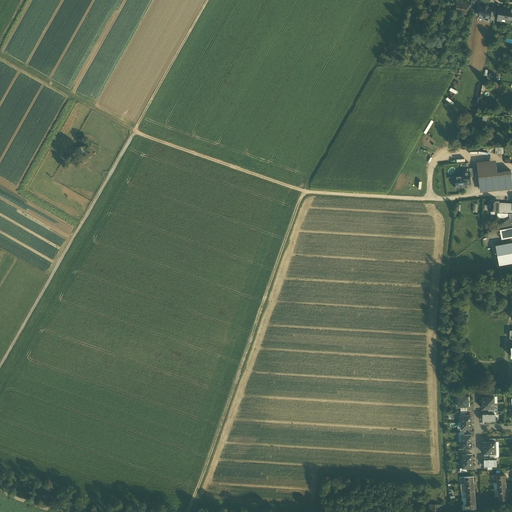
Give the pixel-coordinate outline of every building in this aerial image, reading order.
[(470,5),(455,2),(453,12),(468,15),(470,5)] [(490,19),(491,11),(492,9),(488,8),(488,7),(484,6),(484,7),(480,6),(478,16),(490,19)] [(507,11),(504,10),(504,9),(499,8),(497,21),(509,23),(511,10),(507,9),(507,11)] [(87,153),(85,146),(77,149),(79,155),(87,153)] [(511,180),(511,171),(497,172),(496,161),(477,163),(480,189),(511,186),(511,180)] [(464,176),(455,177),(456,184),(455,186),(455,188),(457,190),(459,189),(460,188),(466,187),(466,184),(471,184),(470,177),(469,172),(463,173),(464,176)] [(498,201),(489,201),(489,206),(488,210),(489,210),(489,211),(498,211),(498,201)] [(511,213),(509,214),(510,218),(497,227),(499,231),(500,230),(502,240),(511,237),(511,213)] [(314,244),(306,244),(306,240),(304,240),(304,248),(305,248),(305,251),(314,251),(314,244)] [(511,242),(496,246),(499,266),(511,263),(511,242)] [(469,397),(458,397),(458,402),(459,407),(461,407),(465,407),(467,407),(469,406),(469,403),(468,403),(468,400),(469,400),(469,397)] [(490,460),(484,460),(484,466),(487,466),(487,470),(492,470),(492,466),(497,466),(496,460),(490,460)] [(419,490),(408,489),(407,498),(418,499),(419,490)]
